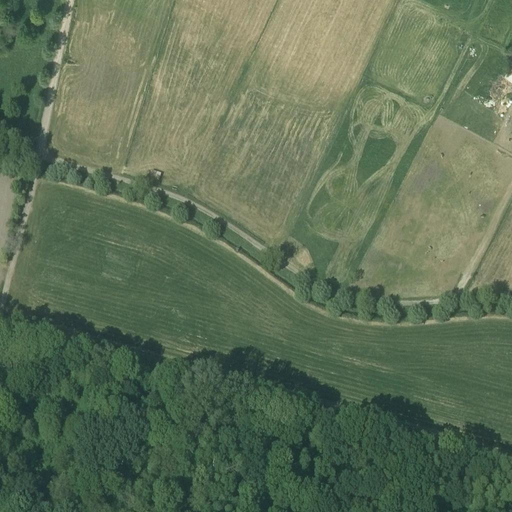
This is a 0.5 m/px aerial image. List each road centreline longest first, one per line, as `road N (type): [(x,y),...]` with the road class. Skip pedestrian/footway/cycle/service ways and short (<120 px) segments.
road 1 (track): [(42,159),(191,206),(330,296),(393,307),(511,303)]
road 2 (track): [(42,159),(0,321)]
road 3 (track): [(71,0),(42,159)]
